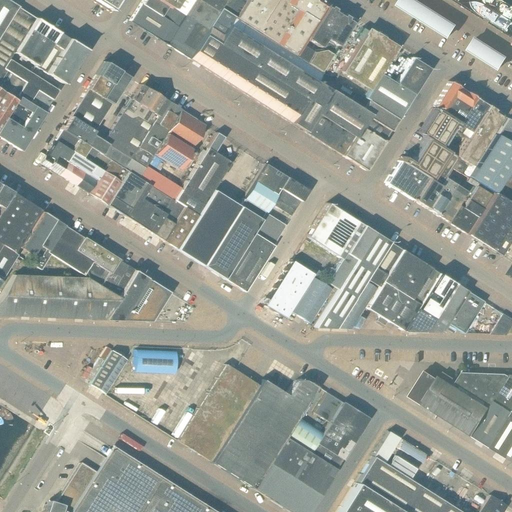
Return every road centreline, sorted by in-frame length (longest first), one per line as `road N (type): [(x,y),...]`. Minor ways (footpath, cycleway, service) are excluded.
road 1 (unclassified): [(330,178),(105,34)]
road 2 (unclassified): [(241,314),(17,173)]
road 3 (unclassified): [(0,343),(11,328),(217,337),(241,314)]
road 4 (unclassified): [(309,357),(328,340),(511,347)]
road 5 (unclassified): [(255,511),(79,400)]
road 6 (unclassified): [(511,293),(362,197)]
road 7 (unclassified): [(17,173),(105,34)]
road 8 (unclassified): [(241,314),(330,178)]
road 9 (unclassified): [(362,197),(445,61)]
road 10 (unclassified): [(511,485),(388,407)]
road 11 (unclassified): [(9,511),(79,400)]
road 12 (unclassified): [(323,511),(388,407)]
